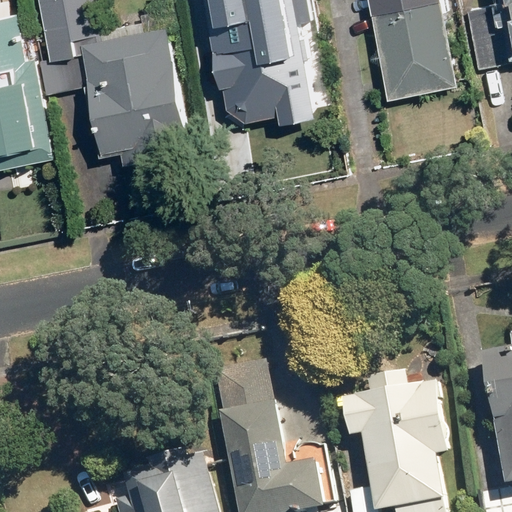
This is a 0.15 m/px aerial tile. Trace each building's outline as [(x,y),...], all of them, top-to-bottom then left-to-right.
[(46,0),(58,55),(46,58),(54,93),(91,85),(84,53),(81,36),(108,31),(102,0),(46,0)] [(323,115),(305,21),(319,18),(315,0),(281,0),(215,12),(233,106),(251,120),(286,114),(287,121),(323,115)] [(463,83),(446,0),(374,0),(394,97),(463,83)] [(511,0),(505,0),(473,6),(485,67),(511,61),(511,0)] [(0,168),(62,156),(42,55),(33,57),(24,11),(0,15),(0,168)] [(198,145),(173,24),(89,41),(110,149),(127,146),(130,162),(169,154),(169,151),(198,145)] [(511,348),(487,353),(511,483),(511,348)] [(273,359),(223,369),(230,409),(226,410),(244,511),(305,511),(331,507),(322,459),(293,465),(273,359)] [(367,434),(378,491),(354,495),(357,511),(454,511),(443,454),(455,452),(441,378),(416,383),(413,369),(373,376),(376,391),(348,397),(356,436),(367,434)] [(224,511),(212,466),(198,470),(192,447),(155,457),(157,464),(131,471),(137,494),(121,498),(124,511),(224,511)]
